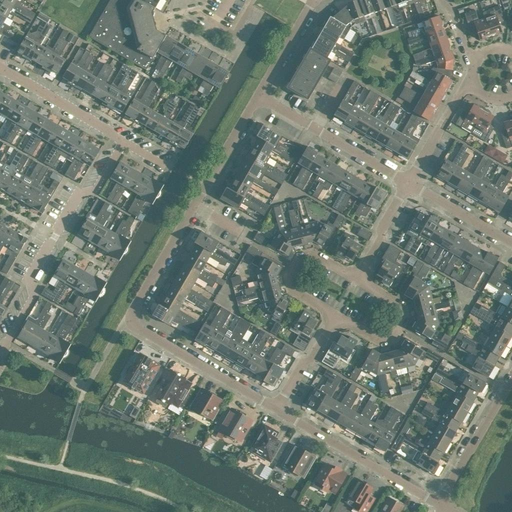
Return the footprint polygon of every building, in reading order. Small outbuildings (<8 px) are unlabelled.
[(0,0),(0,12),(5,16),(8,17),(10,19),(13,13),(16,15),(16,14),(22,18),(25,13),(1,0),(0,0)] [(1,0),(25,13),(28,9),(22,5),(19,4),(21,0),(1,0)] [(107,0),(87,35),(130,60),(145,69),(156,50),(164,36),(163,36),(154,30),(149,11),(151,6),(153,7),(154,7),(142,0),(107,0)] [(346,3),(338,10),(351,25),(354,23),(365,19),(364,18),(357,0),(349,0),(346,1),(346,3)] [(369,0),(357,0),(364,18),(370,15),(376,31),(380,30),(369,0)] [(381,0),(369,0),(380,30),(385,28),(384,24),(378,9),(384,7),(381,0)] [(394,0),(381,0),(384,7),(390,5),(395,20),(397,24),(402,22),(394,0)] [(394,0),(402,22),(407,21),(403,9),(402,7),(408,5),(407,3),(406,0),(394,0)] [(418,0),(406,0),(407,3),(413,1),(418,17),(424,15),(420,5),(418,0)] [(488,9),(481,11),(483,17),(490,36),(492,36),(498,31),(501,30),(497,21),(503,19),(498,4),(487,8),(488,9)] [(474,8),(463,12),(464,16),(470,31),(475,29),(478,38),(481,37),(488,37),(490,36),(483,17),(477,19),(474,8)] [(28,9),(25,13),(32,17),(34,12),(28,9)] [(326,18),(321,25),(338,35),(342,38),(348,28),(351,25),(338,10),(330,16),(329,16),(327,19),(326,18)] [(39,11),(36,15),(46,21),(49,16),(39,11)] [(0,26),(7,30),(10,26),(2,21),(5,16),(0,12),(0,26)] [(25,13),(22,18),(29,22),(32,17),(25,13)] [(423,25),(410,29),(412,35),(441,25),(438,14),(421,20),(423,25)] [(43,27),(25,57),(29,60),(31,58),(36,61),(44,47),(39,44),(50,25),(45,22),(43,27)] [(27,30),(16,49),(22,53),(21,55),(25,57),(43,27),(39,24),(38,24),(35,30),(30,32),(27,30)] [(321,25),(315,36),(347,54),(349,56),(352,51),(341,45),(334,41),(338,35),(321,25)] [(408,36),(406,37),(408,43),(427,36),(429,41),(445,36),(441,25),(412,35),(408,36)] [(0,38),(2,35),(13,41),(16,36),(14,35),(13,34),(7,30),(0,26),(0,38)] [(18,28),(14,35),(16,36),(19,38),(23,31),(18,28)] [(44,47),(36,61),(42,64),(41,66),(45,69),(63,38),(67,30),(63,28),(51,47),(46,44),(44,47)] [(69,32),(66,38),(73,42),(76,36),(69,32)] [(162,53),(154,67),(159,70),(176,40),(167,35),(166,34),(165,34),(164,34),(163,36),(164,36),(156,50),(162,53)] [(315,36),(309,47),(326,56),(329,58),(333,52),(347,60),(349,56),(347,54),(315,36)] [(430,46),(411,53),(413,59),(449,46),(445,36),(429,41),(430,46)] [(63,38),(45,69),(49,71),(50,69),(56,73),(64,59),(59,55),(67,41),(63,38)] [(176,40),(159,70),(163,73),(167,66),(171,59),(177,62),(186,46),(176,40)] [(178,72),(175,78),(180,81),(183,75),(196,52),(186,46),(177,62),(182,65),(178,72)] [(413,59),(415,63),(419,63),(434,57),(436,63),(436,67),(452,68),(453,57),(449,46),(413,59)] [(290,82),(287,87),(306,98),(329,58),(326,56),(309,47),(289,82),(290,82)] [(71,60),(62,76),(67,79),(66,81),(70,84),(88,53),(89,51),(85,49),(76,63),(71,60)] [(196,52),(183,75),(188,78),(192,71),(198,74),(207,58),(196,52)] [(88,53),(70,84),(75,86),(76,84),(82,87),(90,73),(92,71),(86,67),(93,56),(88,53)] [(207,58),(198,74),(203,77),(199,84),(204,87),(217,64),(207,58)] [(90,73),(82,87),(91,93),(108,65),(103,62),(95,76),(90,73)] [(217,64),(204,87),(209,90),(213,83),(219,86),(224,78),(224,77),(227,77),(226,74),(228,70),(227,70),(217,64)] [(108,65),(91,93),(101,99),(109,85),(109,84),(104,82),(112,67),(108,65)] [(333,66),(327,76),(335,81),(340,72),(341,71),(333,66)] [(424,76),(424,77),(445,89),(451,79),(450,78),(451,76),(452,68),(436,67),(431,66),(424,76)] [(128,76),(110,107),(114,109),(119,112),(120,110),(121,110),(129,96),(133,91),(127,87),(137,71),(132,68),(128,76)] [(424,76),(415,71),(412,76),(423,82),(424,85),(422,89),(424,90),(439,99),(445,89),(424,77),(424,76)] [(102,99),(101,101),(106,104),(110,107),(128,76),(123,73),(116,85),(111,82),(109,84),(109,85),(101,99),(102,99)] [(132,98),(124,112),(130,115),(128,118),(133,120),(151,89),(155,82),(151,79),(140,98),(134,94),(132,98)] [(341,98),(333,113),(336,115),(335,117),(342,121),(352,105),(346,101),(358,82),(353,79),(341,98)] [(404,84),(401,89),(433,109),(439,99),(424,90),(422,94),(404,84)] [(151,89),(133,120),(137,122),(138,120),(144,124),(152,110),(147,106),(155,92),(151,89)] [(401,89),(398,94),(416,104),(412,110),(428,119),(433,109),(401,89)] [(370,97),(354,126),(357,128),(356,129),(363,133),(373,117),(367,113),(378,94),(374,91),(370,97)] [(0,112),(6,116),(14,102),(10,99),(11,98),(5,94),(0,101),(0,112)] [(352,105),(342,121),(349,125),(350,124),(354,126),(370,97),(366,94),(361,103),(355,100),(352,105)] [(166,98),(162,105),(166,108),(170,101),(166,98)] [(373,117),(363,133),(370,137),(371,136),(374,138),(395,103),(390,100),(382,115),(376,111),(373,117)] [(162,115),(154,129),(164,135),(172,121),(171,121),(166,118),(175,103),(170,101),(166,108),(162,115)] [(12,119),(1,137),(6,140),(25,106),(19,102),(18,104),(14,102),(6,116),(12,119)] [(172,121),(164,135),(169,138),(168,140),(172,143),(194,105),(195,105),(190,102),(180,119),(177,120),(173,118),(171,121),(172,121)] [(395,103),(374,138),(378,140),(377,141),(384,145),(393,129),(388,125),(392,119),(399,105),(395,103)] [(462,108),(454,122),(470,131),(473,124),(484,107),(482,106),(474,104),(472,103),(468,111),(462,108)] [(194,105),(172,143),(176,145),(178,143),(183,146),(184,147),(185,145),(186,146),(187,145),(187,144),(188,144),(188,143),(188,142),(187,141),(192,133),(193,130),(190,128),(189,124),(190,123),(199,108),(198,108),(194,105)] [(25,106),(6,140),(10,142),(21,124),(27,128),(35,114),(31,111),(32,110),(25,106)] [(473,124),(470,131),(479,136),(485,140),(493,126),(488,123),(493,115),(490,113),(485,108),(484,107),(473,124)] [(152,110),(144,124),(154,129),(162,115),(152,110)] [(393,129),(384,145),(391,149),(392,148),(395,150),(415,115),(411,113),(408,117),(399,132),(393,129)] [(32,131),(22,149),(26,152),(46,118),(40,114),(39,116),(35,114),(27,128),(32,131)] [(506,130),(500,132),(505,146),(511,143),(511,114),(511,115),(505,120),(503,121),(506,130)] [(415,115),(395,150),(398,152),(397,153),(407,159),(412,150),(410,149),(414,141),(415,141),(416,142),(418,137),(411,133),(416,124),(416,123),(417,123),(419,122),(421,118),(415,115)] [(46,118),(26,152),(31,154),(42,136),(47,140),(56,126),(52,123),(52,122),(46,118)] [(259,132),(257,135),(290,154),(295,157),(302,146),(296,143),(294,145),(288,147),(278,140),(281,134),(265,125),(265,124),(262,123),(258,131),(259,132)] [(43,161),(47,164),(67,130),(60,126),(60,128),(56,126),(47,140),(53,143),(45,158),(43,161)] [(67,130),(47,164),(52,167),(60,153),(65,156),(68,152),(76,138),(72,135),(73,134),(67,130)] [(257,135),(251,145),(267,155),(267,154),(270,149),(287,159),(290,154),(257,135)] [(71,160),(63,173),(68,176),(88,142),(81,139),(80,140),(76,138),(68,152),(65,156),(71,160)] [(88,142),(68,176),(73,179),(83,161),(89,164),(97,150),(93,148),(94,146),(88,142)] [(438,165),(433,174),(442,179),(443,178),(446,180),(463,151),(467,144),(462,142),(450,162),(444,158),(440,166),(438,165)] [(488,142),(483,151),(492,156),(497,148),(488,142)] [(251,145),(245,156),(276,174),(278,175),(281,170),(265,161),(269,155),(267,154),(267,155),(251,145)] [(294,178),(291,182),(296,185),(315,152),(313,151),(314,149),(306,145),(297,161),(302,164),(294,178)] [(497,148),(492,156),(502,162),(506,153),(497,148)] [(17,150),(13,157),(18,160),(22,153),(17,150)] [(463,151),(446,180),(450,181),(449,183),(456,187),(465,171),(459,167),(467,153),(463,151)] [(315,152),(296,185),(301,188),(304,184),(312,170),(317,173),(325,158),(315,152)] [(22,153),(18,160),(23,164),(28,156),(22,153)] [(245,156),(239,166),(255,175),(260,178),(263,173),(274,179),(276,174),(245,156)] [(465,171),(456,187),(463,191),(464,190),(467,192),(484,163),(487,159),(481,156),(471,174),(465,171)] [(1,167),(0,168),(0,187),(2,188),(18,160),(13,157),(9,164),(4,161),(1,167)] [(484,163),(467,192),(470,194),(469,195),(476,199),(486,183),(488,180),(489,178),(483,175),(492,160),(487,157),(487,159),(484,163)] [(318,183),(312,193),(316,196),(322,186),(335,164),(325,158),(317,173),(314,177),(319,180),(318,183)] [(18,160),(2,188),(12,194),(20,179),(24,173),(19,170),(23,164),(18,160)] [(37,161),(32,169),(38,172),(42,164),(37,161)] [(107,196),(106,197),(111,200),(130,167),(123,163),(122,165),(118,162),(114,168),(113,167),(108,175),(116,180),(107,196)] [(38,172),(21,200),(31,205),(40,190),(36,188),(40,179),(48,167),(42,164),(38,172)] [(335,164),(322,186),(327,188),(331,181),(336,184),(345,170),(335,164)] [(239,166),(233,177),(249,186),(252,181),(269,191),(272,185),(260,178),(255,175),(239,166)] [(130,167),(111,200),(115,202),(121,192),(125,185),(131,188),(139,174),(135,172),(136,171),(130,167)] [(20,179),(12,194),(21,200),(38,172),(32,169),(28,175),(24,173),(20,179)] [(504,175),(488,204),(491,206),(490,207),(497,211),(507,195),(501,191),(511,172),(511,171),(508,169),(504,175)] [(341,187),(331,205),(336,208),(355,175),(345,170),(336,184),(341,187)] [(486,183),(476,199),(484,203),(484,202),(488,204),(504,175),(500,172),(494,183),(488,180),(486,183)] [(137,192),(126,210),(131,213),(151,179),(144,175),(143,177),(139,174),(131,188),(137,192)] [(276,174),(274,179),(280,182),(283,178),(278,175),(276,174)] [(355,175),(336,208),(341,211),(351,193),(356,196),(365,181),(355,175)] [(233,177),(227,187),(258,205),(265,209),(268,204),(246,191),(249,186),(233,177)] [(40,190),(31,205),(41,211),(50,196),(59,181),(53,178),(45,193),(40,190)] [(151,179),(131,213),(135,215),(137,212),(145,199),(151,202),(154,197),(155,197),(156,196),(157,195),(158,195),(158,194),(159,193),(159,192),(159,191),(159,190),(159,189),(162,184),(161,183),(155,180),(155,181),(151,179)] [(361,199),(353,212),(358,215),(360,213),(360,212),(374,187),(365,181),(356,196),(361,199)] [(219,197),(222,199),(222,198),(237,207),(241,201),(256,210),(258,205),(227,187),(225,190),(224,189),(219,197)] [(374,187),(360,212),(360,213),(364,215),(370,205),(376,208),(384,194),(385,194),(386,191),(378,187),(377,188),(374,187)] [(296,198),(290,199),(293,208),(293,210),(299,208),(296,198)] [(104,200),(101,207),(105,209),(109,203),(104,200)] [(258,205),(256,210),(262,214),(265,209),(258,205)] [(82,224),(78,231),(83,233),(82,235),(88,239),(105,209),(101,207),(96,215),(88,210),(85,216),(80,223),(82,224)] [(292,226),(286,227),(291,245),(302,242),(293,210),(293,208),(287,209),(292,226)] [(301,216),(299,208),(293,210),(302,242),(313,239),(308,221),(306,214),(301,216)] [(105,209),(88,239),(94,242),(95,241),(99,243),(108,229),(102,226),(110,212),(105,209)] [(411,233),(403,247),(408,250),(416,237),(415,237),(427,217),(424,216),(425,214),(417,209),(415,212),(416,212),(406,230),(411,233)] [(316,219),(308,221),(313,239),(313,240),(321,245),(328,233),(330,234),(335,225),(337,227),(344,216),(337,213),(331,223),(327,220),(325,224),(323,223),(316,219)] [(416,237),(408,250),(413,253),(421,240),(425,243),(428,238),(437,223),(427,217),(415,237),(416,237)] [(108,229),(99,243),(103,245),(102,247),(109,251),(126,221),(121,219),(113,232),(108,229)] [(126,221),(109,251),(113,253),(112,254),(118,258),(119,258),(122,253),(123,253),(123,252),(124,252),(125,252),(125,251),(126,250),(126,249),(126,248),(127,248),(127,247),(126,246),(126,245),(129,240),(123,236),(131,222),(127,220),(127,219),(126,221)] [(425,254),(423,258),(428,261),(446,229),(437,223),(428,238),(425,243),(430,246),(425,254)] [(6,226),(0,236),(0,248),(3,244),(7,246),(7,247),(16,231),(6,226)] [(360,226),(356,232),(368,239),(371,232),(360,226)] [(256,232),(252,238),(264,245),(266,242),(279,249),(278,251),(287,256),(292,248),(291,247),(292,246),(291,245),(286,227),(278,229),(275,236),(271,234),(268,239),(256,232)] [(197,238),(196,242),(227,260),(229,255),(214,246),(218,240),(203,231),(200,229),(200,230),(196,237),(197,238)] [(446,229),(428,261),(433,264),(435,260),(443,246),(448,249),(456,234),(446,229)] [(1,269),(0,269),(6,272),(12,262),(26,237),(16,231),(7,247),(7,246),(4,251),(9,254),(6,259),(1,269)] [(340,245),(335,253),(343,258),(345,255),(352,259),(360,244),(352,239),(354,236),(345,231),(338,244),(340,245)] [(453,252),(442,270),(447,273),(454,262),(466,240),(456,234),(448,249),(453,252)] [(466,240),(454,262),(458,265),(462,258),(467,261),(476,246),(466,240)] [(196,242),(189,252),(205,261),(208,255),(224,265),(227,260),(196,242)] [(249,243),(245,249),(255,255),(251,260),(254,262),(258,264),(254,271),(256,278),(274,274),(275,274),(276,272),(277,273),(282,265),(273,259),(272,261),(259,254),(261,250),(249,243)] [(380,265),(376,273),(382,276),(381,279),(389,284),(393,276),(396,277),(403,265),(394,260),(400,249),(396,247),(389,243),(377,263),(380,265)] [(462,281),(467,284),(486,252),(476,246),(467,261),(472,264),(473,264),(464,277),(462,281)] [(486,252),(467,284),(472,287),(472,286),(482,269),(488,272),(496,258),(497,256),(489,251),(488,253),(486,252)] [(189,252),(183,262),(215,280),(217,276),(202,267),(202,266),(205,261),(189,252)] [(229,255),(227,260),(234,264),(236,259),(229,255)] [(410,281),(403,292),(411,297),(412,297),(430,292),(428,284),(421,280),(419,279),(421,275),(417,273),(423,262),(416,259),(410,269),(413,271),(408,280),(410,281)] [(44,286),(40,293),(52,300),(73,264),(67,261),(66,262),(61,260),(58,266),(56,265),(51,273),(59,277),(52,290),(44,286)] [(499,260),(490,275),(502,282),(502,283),(511,288),(511,281),(507,278),(501,274),(500,271),(504,263),(499,260)] [(183,262),(177,273),(193,282),(196,276),(212,285),(215,280),(183,262)] [(73,264),(52,300),(57,302),(68,283),(74,286),(82,272),(78,270),(79,268),(73,264)] [(80,289),(72,303),(77,305),(94,276),(87,273),(86,274),(82,272),(74,286),(80,289)] [(177,273),(171,283),(202,301),(209,305),(212,300),(190,287),(193,282),(177,273)] [(239,274),(230,276),(232,284),(241,282),(239,274)] [(258,284),(243,288),(245,293),(277,285),(274,274),(256,278),(258,284)] [(0,292),(5,284),(9,278),(4,275),(0,282),(0,292)] [(490,275),(487,281),(499,288),(511,295),(506,305),(511,308),(511,288),(502,283),(502,282),(490,275)] [(77,306),(74,311),(77,313),(79,312),(85,301),(92,305),(94,300),(98,294),(99,294),(100,294),(100,293),(101,292),(102,292),(102,291),(102,290),(102,289),(102,288),(102,287),(105,281),(99,277),(98,279),(94,276),(77,305),(77,306)] [(217,276),(215,280),(221,284),(224,280),(224,279),(217,276)] [(9,278),(5,284),(10,287),(13,280),(9,278)] [(167,286),(165,291),(165,292),(166,293),(165,293),(181,302),(184,297),(200,306),(202,301),(171,283),(169,287),(168,286),(167,286)] [(0,292),(0,317),(6,307),(0,304),(0,303),(6,293),(10,287),(5,284),(0,292)] [(245,293),(246,299),(258,296),(261,300),(262,300),(262,301),(280,296),(280,295),(277,285),(245,293)] [(430,292),(412,297),(414,308),(432,303),(440,301),(439,295),(431,297),(430,292)] [(165,293),(159,304),(190,322),(193,317),(178,308),(181,302),(165,293)] [(245,293),(235,296),(236,301),(246,299),(245,293)] [(280,296),(262,301),(264,308),(271,312),(271,313),(272,314),(270,317),(275,320),(269,330),(275,334),(282,323),(279,321),(284,313),(282,312),(289,300),(281,295),(280,295),(280,296)] [(432,303),(414,308),(417,318),(417,319),(435,314),(434,309),(450,304),(449,299),(440,301),(432,303)] [(46,300),(42,308),(47,310),(51,303),(46,300)] [(202,301),(200,306),(206,310),(207,310),(209,305),(202,301)] [(494,311),(489,308),(486,314),(511,328),(511,308),(506,305),(500,301),(494,311)] [(481,303),(478,308),(480,310),(486,314),(489,308),(481,303)] [(151,314),(154,316),(154,315),(169,324),(172,318),(187,327),(190,322),(159,304),(158,307),(156,306),(151,314)] [(220,305),(217,311),(221,314),(225,307),(220,305)] [(472,305),(469,311),(477,316),(480,310),(478,308),(477,308),(472,305)] [(225,307),(221,314),(226,317),(230,310),(225,307)] [(22,327),(18,334),(23,336),(22,338),(28,341),(45,312),(46,312),(47,310),(42,308),(36,317),(33,318),(27,314),(25,319),(20,326),(22,327)] [(296,315),(288,328),(297,333),(291,343),(303,350),(315,329),(312,327),(316,320),(310,316),(311,313),(303,308),(299,316),(296,315)] [(486,314),(480,310),(477,316),(494,325),(489,335),(505,344),(511,334),(509,333),(511,328),(486,314)] [(67,311),(61,321),(66,324),(67,322),(72,314),(67,311)] [(203,322),(194,338),(201,343),(202,341),(205,342),(221,314),(217,311),(209,325),(203,322)] [(45,312),(28,341),(35,345),(35,344),(39,346),(48,332),(42,328),(50,315),(46,312),(45,312)] [(72,314),(67,322),(71,325),(75,318),(75,315),(72,314)] [(221,314),(205,342),(208,344),(207,345),(208,346),(212,349),(213,349),(214,348),(215,348),(223,333),(226,328),(221,325),(226,317),(221,314)] [(414,320),(410,328),(419,333),(420,331),(432,338),(430,342),(443,349),(446,343),(434,336),(437,331),(434,328),(437,322),(435,314),(417,319),(417,318),(417,319),(416,320),(414,320)] [(193,317),(190,322),(197,326),(200,321),(193,317)] [(242,324),(224,354),(228,356),(227,357),(227,358),(232,360),(233,360),(233,359),(234,360),(243,345),(246,340),(241,337),(250,322),(245,319),(242,324)] [(48,332),(39,346),(43,348),(42,350),(49,353),(66,324),(61,321),(53,335),(48,332)] [(215,349),(215,350),(215,351),(219,353),(221,353),(221,352),(224,354),(242,324),(237,321),(231,331),(226,328),(223,333),(215,348),(215,349)] [(66,324),(49,353),(53,356),(52,357),(59,361),(62,356),(63,355),(64,355),(65,354),(66,353),(66,352),(67,351),(67,350),(67,349),(66,348),(70,343),(63,339),(71,325),(67,322),(66,324)] [(190,322),(187,327),(194,331),(197,326),(190,322)] [(260,328),(256,334),(261,337),(265,331),(260,328)] [(457,330),(455,335),(462,339),(468,343),(467,343),(494,358),(497,354),(499,355),(505,344),(489,335),(483,345),(472,339),(457,330)] [(265,331),(261,337),(266,340),(270,334),(265,331)] [(243,345),(234,360),(235,360),(234,361),(235,362),(239,365),(240,364),(241,363),(244,366),(261,337),(256,334),(251,343),(246,340),(243,345)] [(332,339),(321,360),(332,367),(338,356),(347,362),(354,349),(352,347),(356,339),(348,335),(347,338),(340,334),(336,341),(332,339)] [(405,336),(400,344),(401,345),(400,347),(401,347),(406,365),(413,363),(417,357),(421,359),(424,354),(436,361),(440,354),(427,347),(425,351),(413,343),(414,342),(405,336)] [(261,337),(244,366),(254,371),(263,357),(266,351),(261,348),(266,340),(261,337)] [(281,348),(280,348),(281,349),(285,351),(286,351),(291,354),(294,348),(284,342),(281,348)] [(465,347),(464,348),(477,355),(471,366),(487,375),(496,359),(494,358),(467,343),(465,347)] [(263,357),(254,371),(264,377),(281,349),(280,348),(276,346),(268,360),(263,357)] [(400,347),(390,350),(395,368),(406,365),(401,347),(400,347)] [(354,365),(349,375),(355,379),(360,370),(365,372),(367,369),(369,370),(369,369),(376,373),(383,371),(379,353),(379,352),(371,348),(364,360),(362,359),(358,367),(354,365)] [(281,349),(264,377),(266,379),(265,380),(273,385),(274,385),(275,383),(275,382),(283,368),(278,365),(285,351),(281,349)] [(379,353),(383,371),(389,370),(391,377),(397,376),(395,368),(390,350),(379,353)] [(127,372),(124,377),(133,382),(130,386),(133,388),(134,387),(142,392),(159,364),(151,359),(151,358),(147,355),(146,357),(138,352),(131,365),(128,365),(127,367),(126,368),(126,370),(127,372)] [(439,362),(434,371),(439,375),(440,375),(448,380),(473,394),(476,390),(478,391),(479,389),(480,390),(481,390),(485,383),(484,382),(483,382),(484,380),(468,371),(463,381),(456,377),(457,375),(449,371),(448,372),(442,369),(444,365),(439,362)] [(326,367),(322,373),(328,376),(333,379),(336,373),(331,370),(326,367)] [(170,369),(155,394),(158,396),(157,398),(157,400),(158,401),(160,403),(162,403),(164,403),(165,402),(166,401),(169,402),(170,401),(177,405),(188,385),(182,381),(184,377),(178,374),(179,373),(176,372),(170,369)] [(333,379),(316,408),(326,414),(334,399),(329,396),(341,376),(336,373),(333,379)] [(440,375),(437,380),(445,385),(448,380),(440,375)] [(306,400),(304,403),(305,403),(313,408),(314,406),(316,408),(333,379),(328,376),(323,385),(322,384),(320,385),(318,389),(314,387),(306,401),(306,400)] [(473,394),(448,380),(445,385),(456,391),(450,401),(466,410),(472,400),(471,399),(473,394)] [(351,382),(347,388),(352,391),(356,384),(351,382)] [(201,387),(189,408),(196,412),(199,411),(211,418),(222,399),(201,387)] [(334,399),(326,414),(336,419),(352,391),(347,388),(339,402),(334,399)] [(352,391),(336,419),(345,425),(354,410),(349,408),(357,394),(352,391)] [(354,410),(345,425),(355,431),(373,401),(368,398),(359,413),(354,410)] [(373,401),(355,431),(365,437),(374,422),(369,419),(377,405),(372,403),(374,400),(373,400),(373,401)] [(426,400),(423,405),(456,425),(459,420),(460,421),(466,410),(450,401),(445,411),(434,405),(426,400)] [(374,422),(365,437),(375,442),(392,414),(395,408),(390,404),(382,418),(376,418),(374,422)] [(134,417),(140,408),(134,405),(129,414),(134,417)] [(423,405),(420,411),(428,415),(439,421),(433,431),(449,441),(455,430),(453,429),(456,425),(423,405)] [(231,407),(219,428),(226,432),(225,434),(231,438),(232,435),(239,439),(251,419),(231,407)] [(395,408),(392,414),(396,417),(400,410),(395,408)] [(392,414),(375,442),(377,444),(376,446),(384,450),(394,434),(396,430),(391,427),(391,426),(396,417),(392,414)] [(405,420),(399,431),(403,434),(410,423),(405,420)] [(263,423),(251,444),(258,448),(257,450),(258,453),(261,455),(269,460),(278,445),(271,441),(277,431),(263,423)] [(399,431),(390,447),(395,450),(396,450),(402,440),(414,447),(417,449),(411,459),(415,462),(428,469),(428,470),(432,472),(433,472),(438,463),(438,462),(437,462),(437,460),(436,459),(438,455),(417,442),(403,434),(399,431)] [(417,441),(417,442),(438,455),(441,450),(443,451),(449,441),(433,431),(427,441),(420,437),(417,441)] [(207,435),(202,444),(209,448),(214,439),(207,435)] [(294,443),(282,464),(289,468),(288,469),(288,470),(293,473),(295,473),(295,472),(302,476),(314,455),(294,443)] [(324,462),(314,479),(315,479),(314,480),(314,482),(315,483),(322,487),(321,488),(327,491),(328,488),(334,492),(346,472),(339,469),(340,468),(335,464),(333,468),(324,462)] [(266,478),(272,467),(264,463),(258,474),(266,478)] [(348,495),(345,501),(352,506),(362,511),(364,511),(371,500),(365,497),(371,486),(358,478),(348,495)] [(294,487),(290,494),(296,498),(300,491),(294,487)] [(388,496),(378,511),(404,511),(399,509),(402,504),(388,496)] [(326,501),(323,506),(330,510),(333,505),(326,501)]
